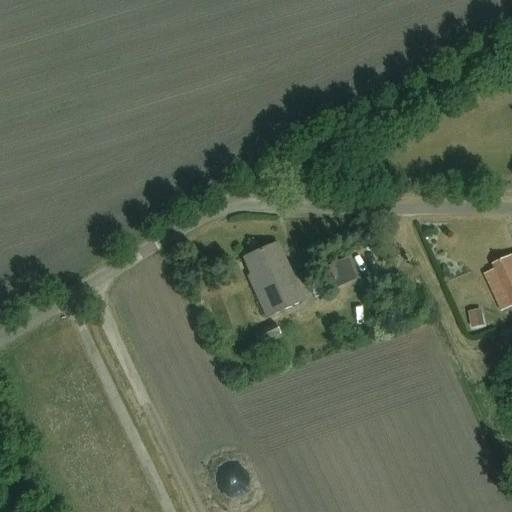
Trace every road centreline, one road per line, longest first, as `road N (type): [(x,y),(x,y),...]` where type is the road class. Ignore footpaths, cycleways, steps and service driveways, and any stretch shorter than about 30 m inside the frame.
road 1 (unclassified): [(175,511),(71,299)]
road 2 (unclassified): [(308,159),(511,68)]
road 3 (residential): [(312,208),(511,209)]
road 4 (unclassified): [(71,299),(218,207)]
